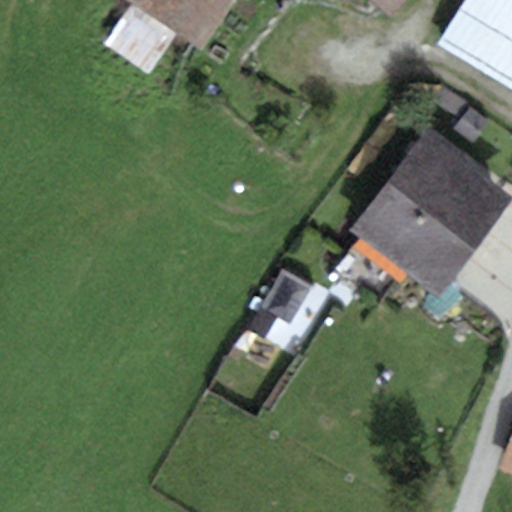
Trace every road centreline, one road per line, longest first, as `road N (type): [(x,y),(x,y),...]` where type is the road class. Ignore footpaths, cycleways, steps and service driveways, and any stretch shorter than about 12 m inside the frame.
road 1 (track): [(431,0),(295,204),(261,226),(195,219),(37,84),(24,60),(25,0)]
road 2 (residential): [(474,483),(511,368)]
